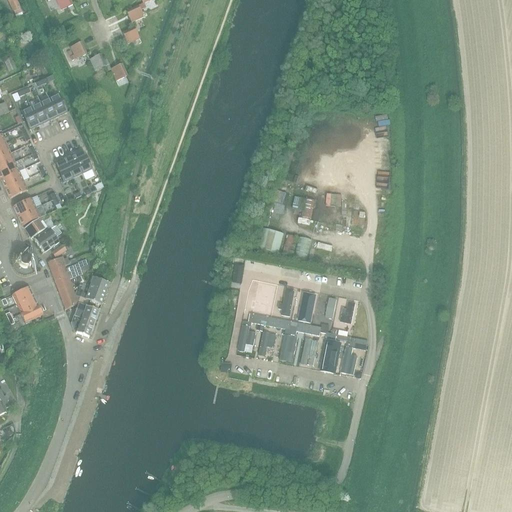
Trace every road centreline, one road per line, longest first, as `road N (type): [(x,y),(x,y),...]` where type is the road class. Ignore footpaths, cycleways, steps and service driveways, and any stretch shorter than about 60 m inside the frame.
road 1 (residential): [(368,298),(249,276),(232,355),(362,388)]
road 2 (track): [(116,275),(141,142),(185,0)]
road 3 (unclassified): [(186,511),(214,498),(327,487),(339,479),(362,388)]
road 4 (residential): [(79,367),(48,291),(9,267),(10,226)]
road 5 (unclassified): [(20,511),(60,432),(79,367)]
road 6 (residential): [(70,136),(41,150),(55,184),(1,208)]
